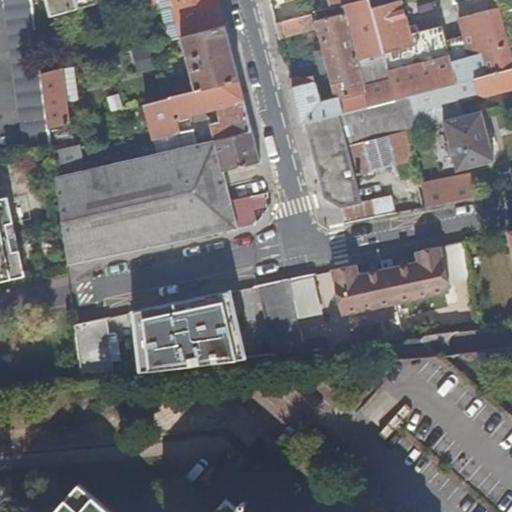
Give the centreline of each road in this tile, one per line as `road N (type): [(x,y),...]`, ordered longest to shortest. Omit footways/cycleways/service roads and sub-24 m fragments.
road 1 (residential): [(245,0),(307,244)]
road 2 (residential): [(307,244),(69,295)]
road 3 (residential): [(307,244),(339,247),(511,211)]
